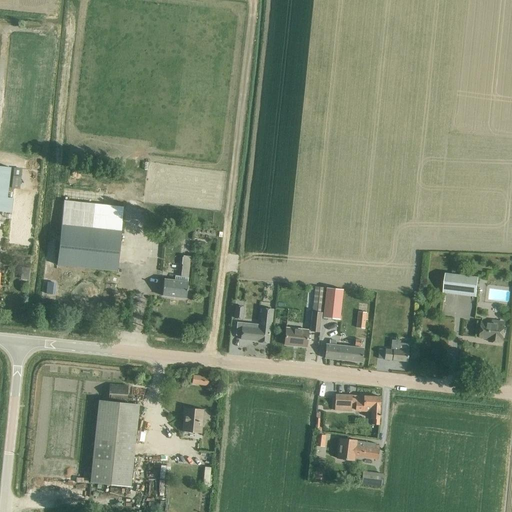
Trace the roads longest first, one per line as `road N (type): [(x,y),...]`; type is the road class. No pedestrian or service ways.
road 1 (tertiary): [(511,394),(21,343)]
road 2 (unclassified): [(4,511),(21,343)]
